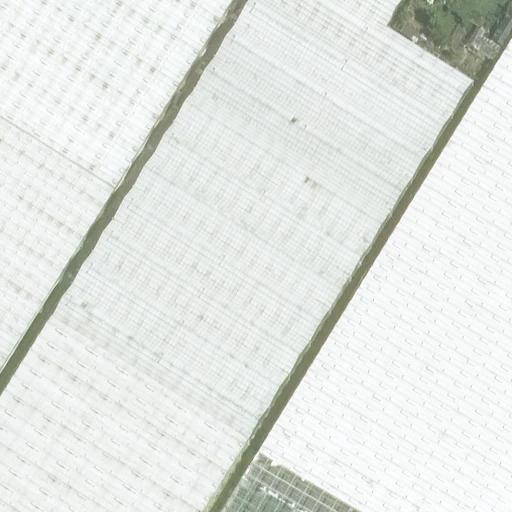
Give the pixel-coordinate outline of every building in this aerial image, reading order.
[(232,0),(0,0),(0,371),(14,351),(232,0)] [(251,0),(157,151),(49,324),(245,447),(246,448),(472,88),(384,34),(405,0),(251,0)] [(504,54),(511,40),(511,15),(493,47),(504,54)] [(476,30),(466,47),(494,63),(500,52),(480,40),(484,35),(476,30)] [(511,511),(511,42),(480,94),(225,511),(511,511)] [(0,402),(0,511),(204,511),(243,451),(245,447),(49,324),(47,328),(0,402)]
